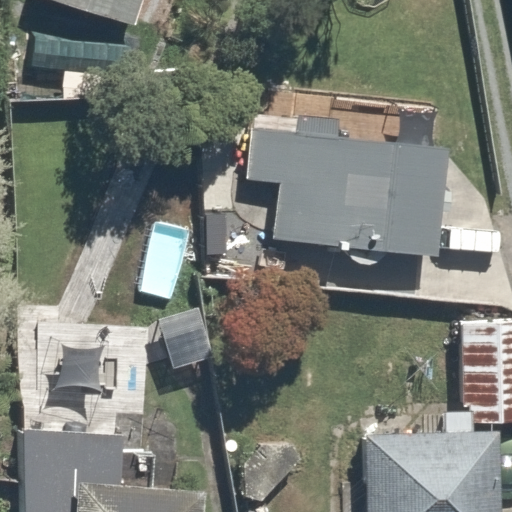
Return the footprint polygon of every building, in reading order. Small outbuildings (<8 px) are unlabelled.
[(114,0),(66,0),(109,16),(114,0)] [(412,246),(422,142),(316,132),(318,107),(275,103),(273,125),(232,121),(228,171),(252,173),(246,231),(412,246)] [(182,215),(137,207),(125,279),(169,286),(182,215)] [(498,305),(439,309),(446,406),(504,402),(498,305)] [(109,420),(52,415),(44,511),(165,511),(168,481),(104,476),(109,420)] [(472,511),(470,418),(337,422),(339,511),(472,511)]
